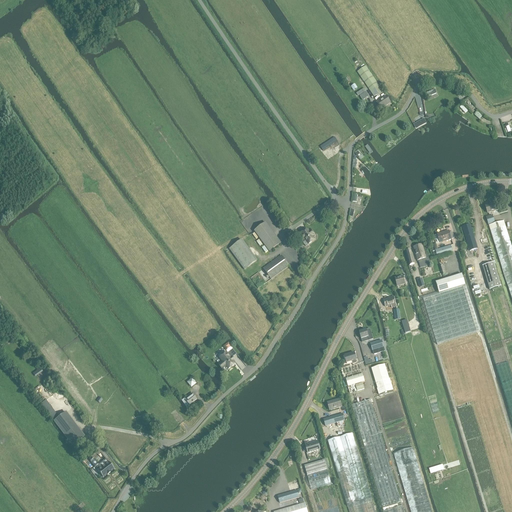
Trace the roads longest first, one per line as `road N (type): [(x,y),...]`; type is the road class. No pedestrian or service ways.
road 1 (tertiary): [(223,511),(290,431),(353,310),(414,219),(467,187),(511,181)]
road 2 (unclassified): [(113,511),(150,456),(190,431),(261,363),(342,231),(348,204)]
road 3 (unclassified): [(348,204),(352,146),(399,115),(419,85),(453,83),(490,116),(511,112)]
road 4 (unclassified): [(348,204),(335,197),(199,0)]
road 5 (track): [(58,399),(79,423),(168,445)]
